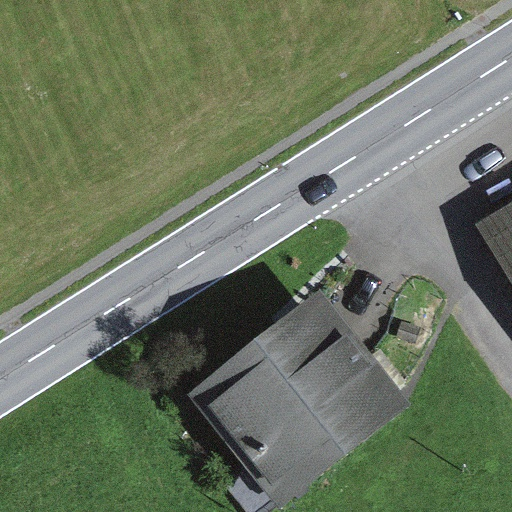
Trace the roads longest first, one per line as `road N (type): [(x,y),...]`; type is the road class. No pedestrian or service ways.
road 1 (primary): [(511,55),(0,380)]
road 2 (unknown): [(383,137),(511,336)]
